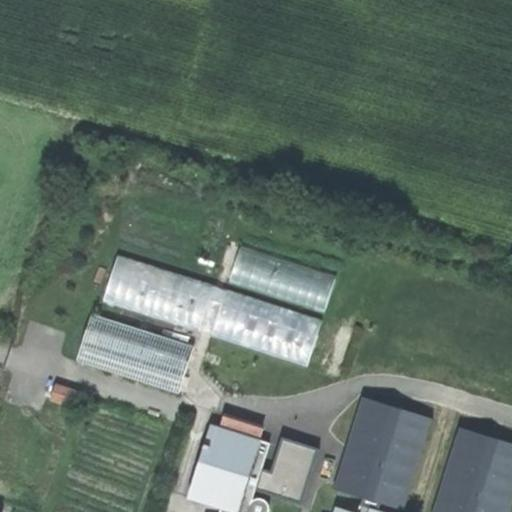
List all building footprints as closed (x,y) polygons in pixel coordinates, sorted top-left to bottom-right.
[(124,258),(111,305),(309,362),(321,321),(244,298),(238,319),(202,309),(206,297),(196,294),(200,280),(124,258)] [(78,361),(180,394),(196,348),(93,315),(78,361)] [(435,417),(365,396),(338,487),(408,508),(435,417)] [(384,511),(363,505),(360,511),(350,511),(337,508),(335,511),(270,511),(270,505),(267,501),(262,498),(253,501),(272,445),(213,426),(190,499),(223,508),(221,511),(384,511)] [(511,511),(511,442),(462,426),(434,511),(511,511)]
